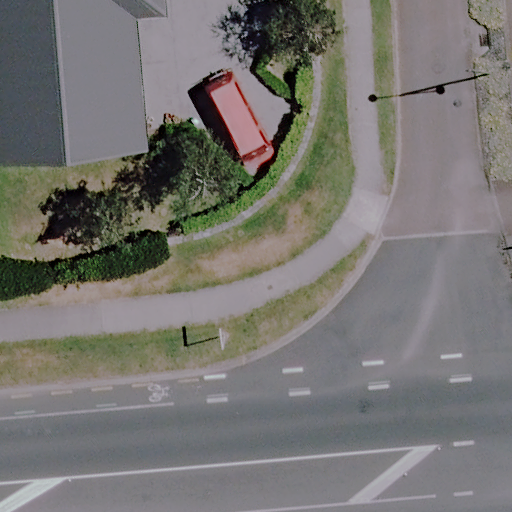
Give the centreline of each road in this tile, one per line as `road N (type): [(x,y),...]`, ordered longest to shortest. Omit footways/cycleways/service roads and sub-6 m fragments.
road 1 (secondary): [(0,508),(363,476),(511,447)]
road 2 (residential): [(511,212),(494,0)]
